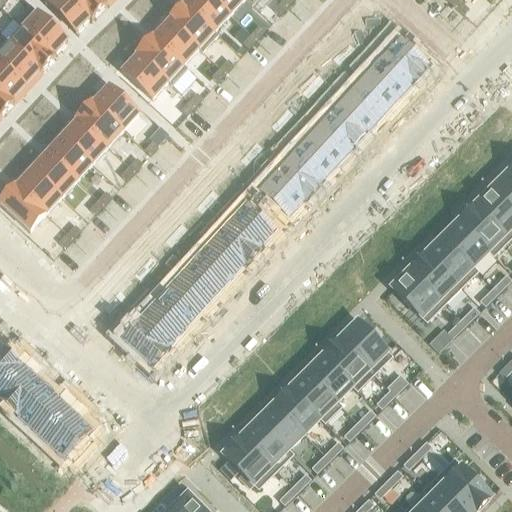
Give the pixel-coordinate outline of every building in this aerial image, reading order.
[(6,0),(0,0),(0,10),(9,2),(6,0)] [(44,0),(42,2),(75,36),(90,21),(70,0),(44,0)] [(70,0),(90,21),(91,23),(107,8),(105,6),(105,7),(98,0),(70,0)] [(208,0),(190,0),(183,8),(214,36),(215,35),(230,19),(208,0)] [(242,0),(208,0),(230,19),(245,3),(245,2),(242,0)] [(242,0),(245,2),(245,3),(252,9),(260,0),(242,0)] [(293,0),(285,0),(281,5),(287,10),(295,1),(293,0)] [(455,0),(447,0),(445,2),(454,10),(460,4),(455,0)] [(460,4),(454,10),(463,18),(469,12),(460,4)] [(281,5),(273,14),(279,19),(287,10),(281,5)] [(183,8),(168,24),(199,53),(198,53),(202,56),(218,39),(215,35),(214,36),(183,8)] [(30,9),(15,25),(22,31),(53,59),(54,59),(68,44),(30,9)] [(375,16),(366,24),(372,30),(380,21),(375,16)] [(153,40),(152,41),(183,69),(184,69),(198,53),(199,53),(168,24),(153,40)] [(258,29),(250,38),(256,44),(264,35),(258,29)] [(9,45),(8,46),(39,74),(39,75),(41,76),(56,60),(54,59),(53,59),(22,31),(9,45)] [(391,37),(375,54),(413,89),(415,91),(431,73),(391,37)] [(250,38),(242,47),(248,52),(256,44),(250,38)] [(151,39),(135,56),(137,58),(168,86),(168,87),(171,90),(187,72),(184,69),(183,69),(152,41),(153,40),(151,39)] [(5,42),(0,47),(0,65),(26,89),(39,75),(39,74),(8,46),(9,45),(5,42)] [(349,44),(340,53),(346,58),(347,57),(354,49),(349,44)] [(340,53),(332,61),(338,67),(345,59),(346,58),(340,53)] [(375,54),(359,71),(366,78),(367,77),(398,106),(413,89),(375,54)] [(137,58),(121,75),(152,103),(168,87),(168,86),(137,58)] [(228,63),(219,72),(225,77),(233,68),(228,63)] [(0,93),(12,104),(26,89),(0,65),(0,93)] [(219,72),(211,80),(217,86),(225,77),(219,72)] [(318,77),(309,86),(315,92),(323,83),(318,77)] [(352,94),(382,122),(398,106),(367,77),(366,78),(366,79),(352,94)] [(309,86),(301,95),(307,100),(315,92),(309,86)] [(345,87),(329,104),(367,139),(382,122),(352,94),(345,87)] [(93,106),(92,106),(123,135),(139,118),(108,89),(93,106)] [(0,120),(14,105),(12,104),(0,93),(0,120)] [(197,96),(188,105),(194,111),(203,102),(197,96)] [(91,104),(75,122),(77,123),(108,151),(123,135),(92,106),(93,106),(91,104)] [(320,113),(313,121),(351,156),(367,139),(329,104),(320,113)] [(188,105),(180,114),(186,119),(194,111),(188,105)] [(287,111),(279,120),(284,125),(293,116),(287,111)] [(279,120),(270,128),(276,134),(284,125),(279,120)] [(313,121),(298,138),(336,173),(351,156),(313,121)] [(77,123),(62,140),(92,168),(108,151),(77,123)] [(298,138),(282,155),(286,158),(287,157),(321,189),(336,173),(298,138)] [(62,140),(46,157),(77,185),(92,168),(62,140)] [(256,144),(248,153),(253,159),(262,150),(256,144)] [(152,145),(144,154),(150,159),(158,150),(152,145)] [(248,153),(240,162),(245,167),(253,159),(248,153)] [(46,157),(31,173),(61,202),(77,185),(46,157)] [(282,162),(271,174),(305,206),(305,207),(306,208),(323,190),(321,189),(287,157),(286,158),(282,162)] [(136,162),(128,170),(134,176),(142,167),(136,162)] [(128,170),(120,179),(126,185),(134,176),(128,170)] [(16,190),(15,190),(46,218),(61,202),(31,173),(16,190)] [(271,174),(255,191),(289,223),(305,207),(305,206),(271,174)] [(505,178),(491,192),(511,214),(511,181),(507,176),(505,178)] [(14,188),(0,202),(0,208),(30,236),(46,218),(15,190),(16,190),(14,188)] [(212,192),(204,201),(209,206),(218,198),(212,192)] [(511,214),(491,192),(474,208),(510,244),(511,241),(511,214)] [(106,195),(97,204),(103,209),(111,201),(106,195)] [(204,201),(195,210),(201,215),(209,206),(204,201)] [(97,204),(89,213),(95,218),(103,209),(97,204)] [(242,205),(226,222),(261,254),(261,253),(277,237),(242,205)] [(461,222),(458,224),(481,247),(488,255),(488,256),(493,261),(510,244),(474,208),(471,211),(461,222)] [(226,222),(211,239),(214,242),(245,271),(247,273),(263,255),(261,253),(261,254),(226,222)] [(458,224),(442,240),(472,271),(473,270),(488,256),(488,255),(481,247),(458,224)] [(181,226),(173,234),(178,240),(187,231),(181,226)] [(75,228),(67,237),(72,243),(81,234),(75,228)] [(173,234),(164,243),(170,249),(178,240),(173,234)] [(67,237),(58,246),(64,252),(72,243),(67,237)] [(440,243),(426,256),(461,292),(464,290),(478,276),(475,272),(473,270),(472,271),(442,240),(440,243)] [(214,242),(199,258),(230,287),(245,271),(214,242)] [(426,256),(410,272),(445,308),(453,300),(461,292),(426,256)] [(191,267),(183,275),(215,304),(230,287),(199,258),(191,267)] [(150,259),(142,268),(148,273),(156,265),(150,259)] [(142,268),(134,277),(139,282),(148,273),(142,268)] [(394,288),(391,291),(406,306),(427,327),(443,310),(445,308),(410,272),(394,288)] [(183,275),(168,292),(199,321),(215,304),(183,275)] [(501,283),(493,291),(498,297),(499,296),(504,291),(507,288),(505,287),(501,283)] [(485,299),(484,300),(487,303),(490,305),(498,297),(493,291),(485,299)] [(153,308),(153,309),(184,337),(199,321),(168,292),(153,308)] [(119,293),(111,301),(117,307),(125,298),(119,293)] [(111,301),(103,310),(108,316),(117,307),(111,301)] [(150,305),(134,323),(168,354),(169,354),(184,337),(153,309),(153,308),(150,305)] [(465,318),(460,323),(466,329),(474,321),(474,320),(469,315),(465,318)] [(134,323),(118,340),(152,372),(154,373),(170,355),(169,354),(168,354),(134,323)] [(460,323),(452,332),(457,338),(460,335),(465,330),(466,329),(460,323)] [(357,325),(338,343),(374,379),(384,368),(392,360),(376,344),(378,342),(380,341),(374,335),(371,332),(367,335),(365,332),(357,325)] [(338,343),(322,359),(352,390),(357,396),(374,379),(338,343)] [(1,346),(0,347),(0,393),(31,360),(24,354),(17,361),(12,357),(1,346)] [(315,367),(306,375),(336,406),(337,405),(352,390),(322,359),(315,367)] [(31,360),(0,393),(0,404),(17,421),(47,389),(30,374),(37,366),(31,360)] [(511,372),(507,367),(498,376),(503,380),(504,381),(511,373),(511,372)] [(301,380),(290,391),(320,422),(319,422),(325,428),(342,410),(337,405),(336,406),(306,375),(301,380)] [(390,387),(386,391),(389,394),(395,400),(395,399),(403,391),(395,383),(390,387)] [(47,389),(17,421),(40,442),(77,403),(70,396),(63,404),(58,399),(47,389)] [(280,401),(274,407),(304,438),(319,423),(319,422),(320,422),(290,391),(280,401)] [(384,399),(380,403),(386,408),(390,405),(394,401),(395,400),(389,394),(384,399)] [(77,403),(40,442),(64,464),(68,459),(74,465),(91,446),(85,441),(94,432),(82,421),(76,416),(83,409),(77,403)] [(274,407),(257,423),(288,454),(288,453),(304,438),(274,407)] [(365,418),(356,426),(362,432),(363,432),(367,427),(371,423),(366,418),(365,418)] [(249,432),(241,439),(277,475),(294,458),(288,453),(288,454),(257,423),(249,432)] [(353,430),(348,435),(354,440),(362,433),(362,432),(356,426),(353,430)] [(228,463),(219,473),(229,483),(238,474),(250,486),(258,494),(277,475),(241,439),(229,452),(223,458),(228,463)] [(423,448),(414,457),(420,462),(428,454),(423,448)] [(333,450),(324,458),(330,464),(338,455),(333,450)] [(414,457),(406,465),(411,471),(412,470),(420,462),(414,457)] [(324,458),(316,467),(321,472),(329,464),(330,464),(324,458)] [(454,463),(437,479),(469,511),(479,511),(491,500),(454,463)] [(394,477),(385,485),(391,491),(392,490),(399,482),(394,477)] [(469,511),(437,479),(422,494),(429,501),(440,511),(469,511)] [(293,489),(292,490),(297,496),(298,496),(306,488),(300,482),(293,489)] [(379,492),(377,494),(380,497),(383,499),(390,492),(391,491),(385,485),(379,492)] [(291,491),(283,499),(285,500),(289,505),(294,500),(297,497),(297,496),(292,490),(291,491)] [(202,511),(198,508),(199,508),(196,505),(196,506),(187,497),(181,503),(177,507),(173,504),(165,511),(202,511)] [(417,511),(440,511),(429,501),(417,511)]
